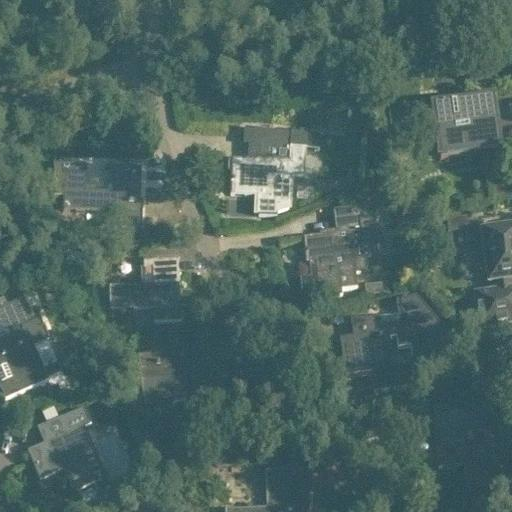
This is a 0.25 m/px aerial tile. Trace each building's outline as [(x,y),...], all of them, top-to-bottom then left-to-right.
[(341,98),(366,92),(363,77),(337,83),(341,98)] [(499,126),(495,99),(433,108),(436,135),(499,126)] [(348,112),(347,127),(364,129),(359,113),(348,112)] [(436,135),(440,162),(503,153),(499,126),(436,135)] [(228,163),(228,172),(231,173),(231,186),(230,197),(254,198),(259,198),(258,217),(258,218),(277,219),(277,215),(288,212),(290,179),(292,179),(302,179),(303,151),(303,136),(289,135),(263,132),(261,147),(260,162),(247,162),(232,161),(232,163),(228,163)] [(87,169),(53,167),(55,199),(64,200),(63,213),(108,214),(107,230),(142,231),(143,204),(140,204),(141,171),(109,170),(108,195),(86,194),(87,169)] [(502,176),(491,177),(494,199),(504,197),(502,176)] [(320,238),(304,240),(306,264),(309,264),(317,263),(321,298),(319,299),(319,300),(342,297),(341,292),(357,290),(355,276),(360,275),(364,273),(366,270),(367,266),(365,262),(362,260),(358,259),(357,249),(377,246),(378,246),(374,207),(333,212),(333,213),(334,213),(334,214),(337,232),(337,236),(320,238)] [(467,218),(446,221),(448,234),(469,231),(467,218)] [(511,231),(482,236),(484,251),(477,252),(479,271),(487,270),(489,285),(491,285),(493,295),(510,292),(509,283),(511,282),(511,231)] [(110,289),(109,289),(109,299),(109,307),(111,307),(133,306),(133,311),(154,311),(154,325),(181,324),(181,311),(179,311),(177,311),(176,287),(179,287),(180,287),(179,273),(178,273),(176,273),(176,262),(178,262),(179,262),(179,261),(143,262),(143,270),(141,270),(141,287),(110,289)] [(100,264),(100,277),(110,277),(110,265),(110,264),(100,264)] [(385,286),(365,288),(366,296),(386,294),(385,286)] [(511,325),(511,291),(510,292),(493,295),(471,297),(474,321),(479,321),(480,330),(511,325)] [(354,338),(339,341),(345,379),(346,378),(373,374),(375,393),(376,395),(416,388),(412,367),(394,369),(389,341),(396,340),(398,350),(410,349),(411,355),(412,355),(458,348),(439,325),(416,299),(400,302),(402,314),(402,318),(398,318),(369,320),(369,322),(372,321),(374,335),(354,338)] [(4,300),(0,302),(0,337),(3,336),(5,340),(0,342),(0,382),(3,388),(6,396),(8,395),(10,399),(11,400),(49,383),(34,349),(32,345),(47,338),(48,340),(49,340),(36,310),(30,313),(24,300),(7,308),(4,300)] [(140,382),(130,383),(132,400),(142,399),(142,401),(172,398),(172,406),(210,402),(210,401),(207,377),(210,377),(211,377),(210,363),(207,364),(207,363),(206,352),(206,351),(189,353),(184,353),(182,353),(183,361),(159,363),(158,356),(138,358),(140,382)] [(507,393),(497,394),(498,405),(508,404),(507,393)] [(447,430),(435,432),(436,435),(437,442),(436,442),(439,457),(443,457),(443,456),(453,455),(457,455),(467,453),(467,454),(468,458),(471,484),(480,483),(480,484),(492,483),(492,482),(499,481),(499,482),(502,481),(502,483),(504,483),(500,447),(511,446),(505,424),(494,425),(492,405),(467,408),(466,401),(465,401),(465,403),(437,409),(439,426),(447,425),(447,430)] [(43,446),(28,453),(38,476),(40,481),(62,471),(67,469),(77,493),(106,480),(106,478),(105,479),(83,430),(91,426),(90,425),(90,426),(83,411),(58,421),(47,426),(42,428),(49,443),(43,446)] [(306,511),(306,509),(310,509),(309,496),(313,496),(312,471),(266,473),(268,509),(225,511),(306,511)]
